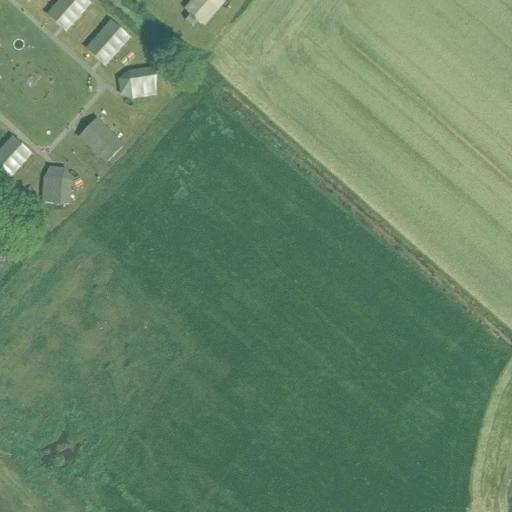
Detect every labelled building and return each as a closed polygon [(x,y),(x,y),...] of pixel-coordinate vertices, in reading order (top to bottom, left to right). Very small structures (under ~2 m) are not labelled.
[(72,0),(54,20),(70,34),(94,8),(85,0),(72,0)] [(199,0),(191,11),(210,26),(231,1),(229,0),(199,0)] [(113,28),(93,57),(111,69),(131,40),(113,28)] [(129,88),(137,94),(160,68),(153,62),(129,88)] [(161,69),(138,95),(146,102),(169,76),(161,69)] [(95,126),(82,142),(108,163),(121,147),(95,126)] [(10,144),(0,156),(0,179),(5,184),(26,156),(10,144)] [(50,178),(27,203),(42,217),(65,192),(50,178)]
